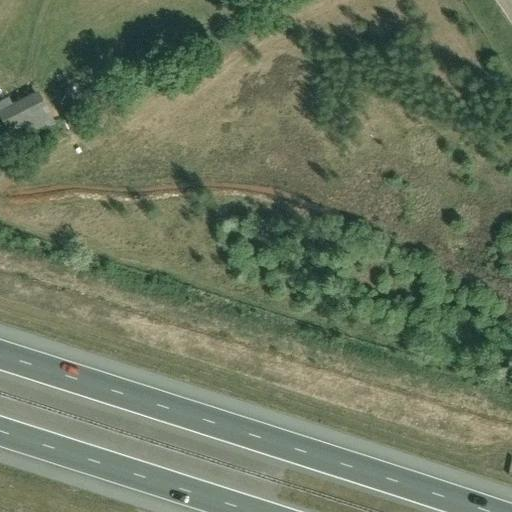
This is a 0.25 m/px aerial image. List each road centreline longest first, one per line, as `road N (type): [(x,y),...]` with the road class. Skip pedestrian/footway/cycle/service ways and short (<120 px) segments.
road 1 (motorway): [(488,511),(0,354)]
road 2 (motorway): [(0,432),(250,511)]
